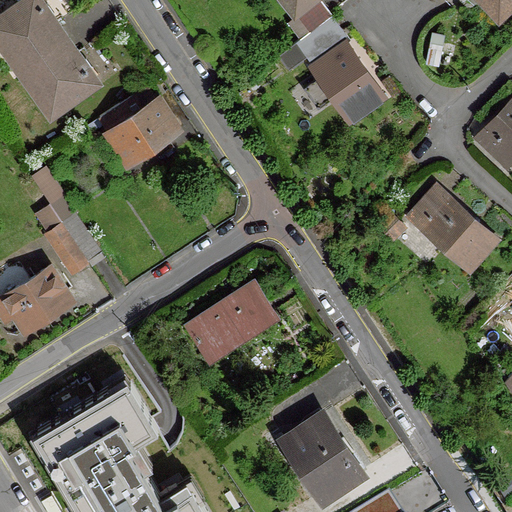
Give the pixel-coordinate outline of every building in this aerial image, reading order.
[(102,83),(42,0),(28,0),(0,19),(0,39),(54,117),(102,83)] [(293,0),(296,3),(291,7),(311,31),(332,15),(319,0),(293,0)] [(511,0),(482,0),(503,22),(511,14),(511,0)] [(354,42),(332,15),(311,31),(282,53),(291,67),(307,57),(315,68),(348,47),(354,42)] [(348,47),(315,68),(321,75),(304,86),(319,108),(335,97),(351,120),(383,98),(348,47)] [(511,156),(511,96),(476,135),(506,163),(511,156)] [(162,97),(112,131),(134,163),(184,129),(162,97)] [(53,203),(64,221),(78,212),(48,166),(34,175),(53,203)] [(496,236),(436,183),(409,214),(469,267),(496,236)] [(64,221),(53,203),(37,213),(49,231),(64,221)] [(90,260),(104,251),(78,212),(64,221),(90,260)] [(73,272),(90,260),(64,221),(49,231),(47,233),(73,272)] [(75,302),(51,264),(0,297),(0,300),(11,318),(17,315),(29,332),(75,302)] [(277,311),(255,276),(187,320),(210,355),(277,311)] [(205,511),(127,377),(38,428),(87,511),(205,511)] [(325,406),(281,434),(322,497),(366,470),(325,406)] [(402,511),(388,489),(351,511),(402,511)]
